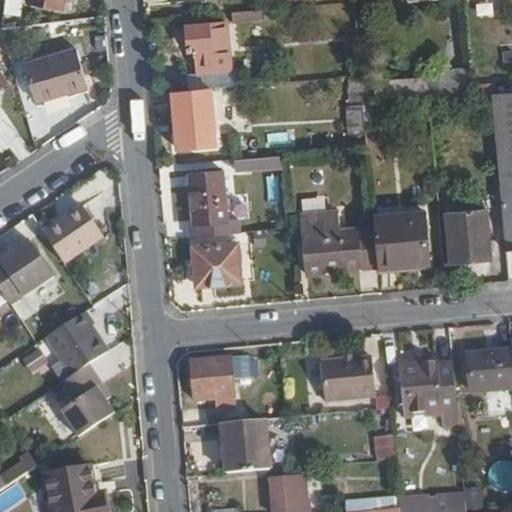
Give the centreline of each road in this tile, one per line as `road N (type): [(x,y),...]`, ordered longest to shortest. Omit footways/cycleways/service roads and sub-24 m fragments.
road 1 (residential): [(154,343),(511,307)]
road 2 (residential): [(154,343),(134,118)]
road 3 (residential): [(169,511),(154,343)]
road 4 (residential): [(0,206),(134,118)]
